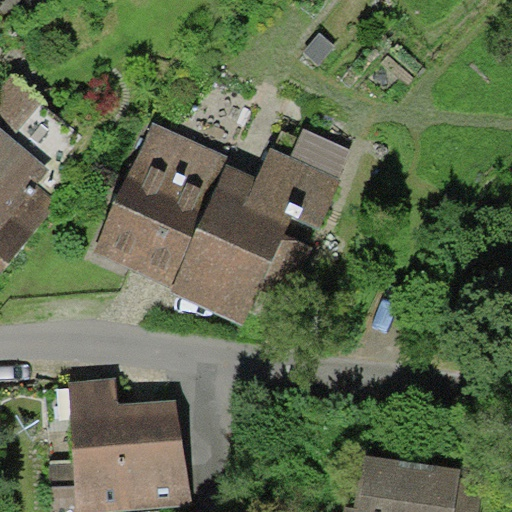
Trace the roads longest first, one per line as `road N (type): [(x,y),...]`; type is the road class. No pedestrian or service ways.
road 1 (residential): [(216,352),(511,397)]
road 2 (residential): [(0,338),(216,352)]
road 3 (residential): [(216,352),(211,511)]
